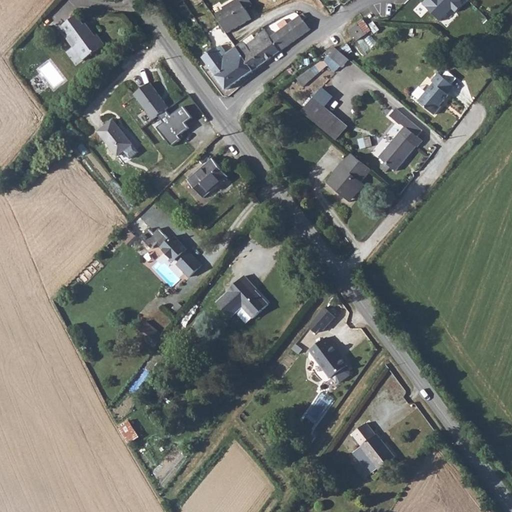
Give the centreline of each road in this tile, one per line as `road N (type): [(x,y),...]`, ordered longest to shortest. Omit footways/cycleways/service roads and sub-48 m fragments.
road 1 (tertiary): [(341,274),(511,506)]
road 2 (residential): [(341,274),(480,110)]
road 3 (tertiary): [(219,113),(341,274)]
road 4 (residential): [(219,113),(369,0)]
road 5 (tertiary): [(136,0),(219,113)]
